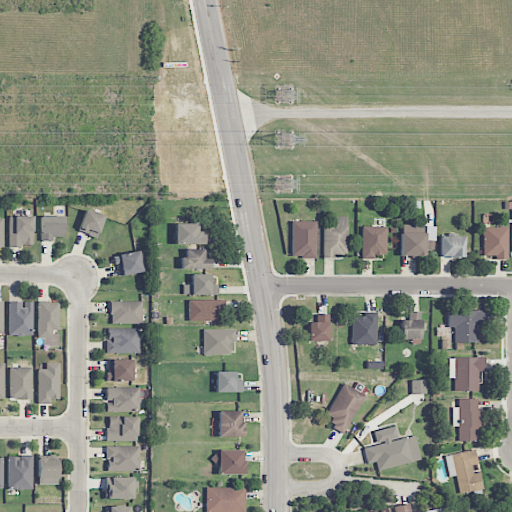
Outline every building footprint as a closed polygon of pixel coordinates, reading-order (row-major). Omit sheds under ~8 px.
[(97,237),(104,216),(85,209),(78,231),(97,237)] [(33,246),(32,216),(8,216),(9,246),(33,246)] [(63,216),(40,217),(41,241),(54,241),(54,237),(64,237),(63,216)] [(346,217),(335,217),(335,226),(323,226),(323,256),(347,256),(346,217)] [(317,222),(291,221),(291,258),(316,258),(317,222)] [(197,223),(174,224),(175,245),(204,244),(204,232),(197,233),(197,223)] [(400,256),(424,256),(425,225),(401,225),(400,256)] [(362,259),(375,259),(375,255),(386,255),(386,226),(361,227),(362,259)] [(507,260),(507,227),(482,227),(482,256),(495,256),(495,260),(507,260)] [(439,257),(463,258),(464,237),(440,236),(439,257)] [(180,269),(210,269),(210,259),(203,259),(203,249),(185,249),(185,257),(180,257),(180,269)] [(120,277),(143,271),(138,250),(114,256),(120,277)] [(210,275),(191,274),(191,285),(183,285),(182,295),(217,295),(217,285),(210,285),(210,275)] [(188,321),(215,321),(216,301),(189,300),(188,321)] [(142,301),(110,302),(110,324),(142,324),(142,301)] [(32,335),(32,302),(9,302),(8,335),(32,335)] [(58,330),(58,302),(38,302),(37,337),(52,337),(52,330),(58,330)] [(454,328),(454,342),(480,343),(481,311),(447,311),(447,327),(454,328)] [(400,339),(420,339),(420,312),(407,312),(407,320),(400,320),(400,339)] [(376,313),(363,313),(363,317),(352,317),(351,353),(366,353),(366,345),(376,345),(376,313)] [(328,314),(309,315),(309,342),(329,341),(328,314)] [(140,353),(140,329),(106,328),(106,353),(140,353)] [(203,329),(203,355),(231,354),(231,343),(236,343),(236,329),(203,329)] [(478,372),(485,372),(485,357),(448,358),(449,378),(454,378),(454,392),(478,391),(478,372)] [(107,360),(108,381),(133,381),(132,359),(107,360)] [(38,404),(50,404),(50,399),(59,399),(58,363),(45,363),(45,369),(37,369),(38,404)] [(10,400),(32,399),(31,367),(9,368),(10,400)] [(215,393),(243,392),(242,380),(234,380),(234,372),(215,372),(215,393)] [(411,395),(426,394),(426,380),(411,380),(411,395)] [(330,426),(342,434),(365,396),(344,383),(325,414),(334,420),(330,426)] [(106,402),(106,411),(140,411),(139,387),(106,388),(106,402)] [(453,427),(458,427),(458,442),(479,441),(478,399),(458,399),(458,408),(453,408),(453,427)] [(242,436),(241,411),(217,411),(217,437),(242,436)] [(137,417),(107,417),(107,442),(137,441),(137,417)] [(416,436),(398,439),(395,427),(373,431),(376,446),(363,448),(367,464),(375,462),(377,470),(421,461),(416,436)] [(139,446),(106,447),(106,471),(140,470),(139,446)] [(449,477),(456,476),(459,494),(483,490),(480,472),(477,473),(473,450),(445,455),(449,477)] [(243,451),(215,451),(215,475),(243,475),(243,451)] [(32,490),(32,457),(8,456),(7,490),(32,490)] [(37,457),(38,484),(58,484),(57,457),(37,457)] [(105,499),(133,499),(133,478),(105,477),(105,499)] [(205,511),(244,511),(245,488),(206,488),(205,511)]
